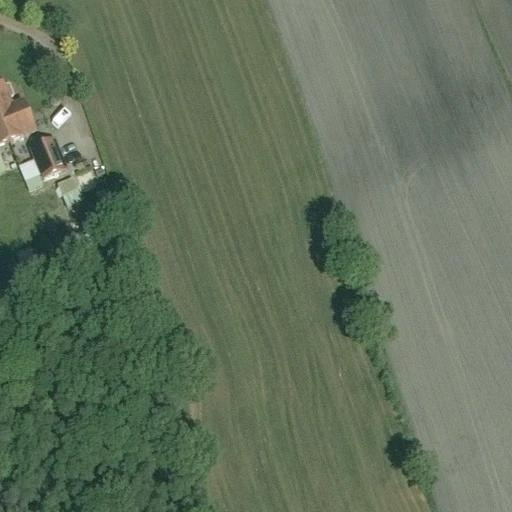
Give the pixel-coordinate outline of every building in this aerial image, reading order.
[(3,85),(0,86),(0,125),(8,145),(35,135),(22,103),(12,107),(10,102),(13,99),(9,89),(5,89),(3,85)] [(0,148),(8,145),(0,125),(0,148)] [(65,173),(53,143),(30,152),(42,182),(65,173)] [(16,155),(3,159),(1,151),(0,151),(0,176),(21,170),(16,155)] [(75,180),(61,186),(71,210),(85,205),(75,180)]
